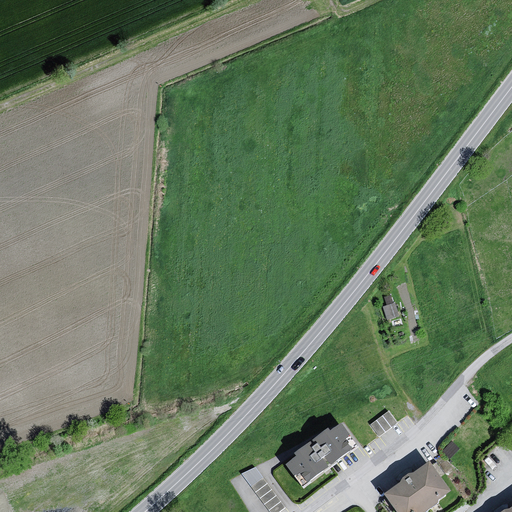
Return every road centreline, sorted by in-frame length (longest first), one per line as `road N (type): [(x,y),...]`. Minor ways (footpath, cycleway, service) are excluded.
road 1 (tertiary): [(144,511),(325,326),(511,86)]
road 2 (residential): [(511,339),(478,364),(413,437),(313,511)]
